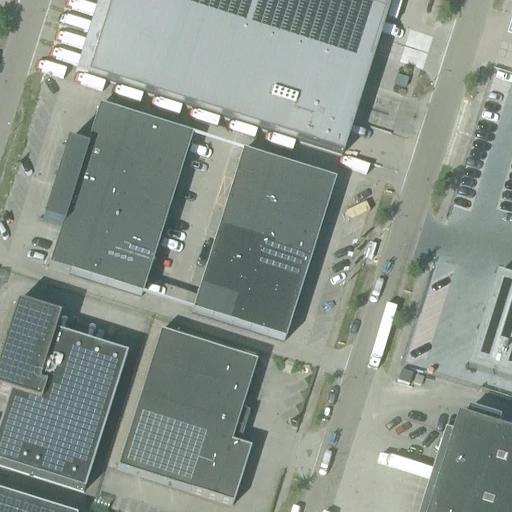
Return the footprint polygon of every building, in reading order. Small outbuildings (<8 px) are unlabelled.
[(101,0),(78,74),(87,77),(150,97),(342,157),(361,97),(391,0),(101,0)] [(65,145),(53,184),(41,222),(60,229),(60,230),(56,242),(47,270),(82,281),(140,299),(143,288),(146,279),(149,270),(153,259),(156,248),(159,239),(162,229),(165,219),(169,209),(172,199),(175,189),(178,179),(181,168),(184,159),(187,149),(190,139),(132,121),(98,110),(89,137),(85,151),(65,145)] [(209,254),(207,262),(205,269),(199,288),(193,308),(190,315),(225,326),(283,344),(289,324),(296,304),(302,284),(308,264),(315,244),(321,224),(327,204),(331,191),(333,184),(275,166),(241,155),(238,162),(232,182),(226,200),(224,208),(221,216),(215,235),(209,254)] [(511,208),(511,187),(505,186),(501,206),(511,208)] [(58,320),(15,306),(0,352),(0,394),(7,397),(0,420),(0,468),(82,494),(125,358),(53,335),(58,320)] [(511,328),(487,321),(488,317),(486,316),(469,370),(471,371),(472,367),(507,378),(506,381),(511,383),(511,328)] [(188,495),(231,508),(249,451),(230,445),(240,415),(239,415),(255,365),(159,335),(116,472),(188,494),(188,495)] [(400,373),(396,384),(408,388),(411,376),(400,373)] [(511,511),(511,434),(500,431),(503,422),(471,412),(468,421),(461,419),(455,438),(448,435),(423,511),(511,511)] [(0,511),(52,511),(17,501),(17,500),(0,494),(0,511)]
